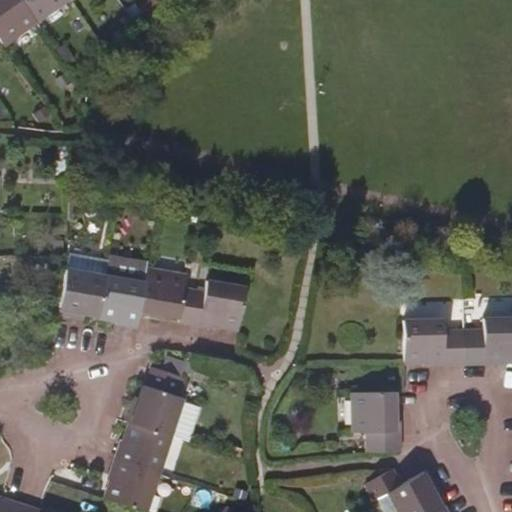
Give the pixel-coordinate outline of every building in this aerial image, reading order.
[(0,0),(0,38),(3,43),(36,20),(21,0),(0,0)] [(21,0),(36,20),(63,0),(21,0)] [(109,257),(106,276),(98,317),(118,320),(117,325),(137,327),(140,315),(148,270),(149,264),(109,257)] [(79,313),(98,317),(106,276),(67,270),(62,296),(60,310),(59,314),(78,318),(79,313)] [(161,314),(180,317),(185,287),(187,277),(148,270),(140,315),(160,319),(161,314)] [(219,324),(239,328),(246,288),(208,281),(206,291),(185,287),(180,317),(179,323),(218,329),(219,324)] [(463,330),(464,365),(504,365),(505,359),(511,359),(511,317),(483,318),(483,330),(463,330)] [(404,349),(404,362),(424,361),(424,366),(464,365),(463,330),(442,331),(442,320),(404,320),(404,349)] [(162,390),(170,372),(152,366),(146,385),(162,390)] [(127,420),(131,422),(171,435),(188,441),(200,404),(177,395),(183,376),(170,372),(162,390),(146,385),(143,384),(137,403),(132,401),(127,420)] [(395,392),(385,391),(354,392),(354,432),(365,432),(366,452),(401,451),(400,411),(395,411),(395,392)] [(120,440),(113,459),(158,474),(171,435),(131,422),(125,441),(120,440)] [(158,474),(113,459),(109,473),(107,478),(112,480),(106,499),(115,502),(145,511),(158,474)] [(387,492),(400,484),(391,469),(377,477),(378,478),(383,483),(387,492)] [(427,470),(406,481),(400,484),(387,492),(398,511),(429,511),(442,505),(432,489),(437,486),(427,470)] [(377,477),(365,484),(374,499),(387,492),(383,483),(378,478),(377,477)] [(17,511),(21,502),(1,496),(0,495),(0,511),(17,511)] [(51,511),(39,508),(21,502),(17,511),(51,511)]
